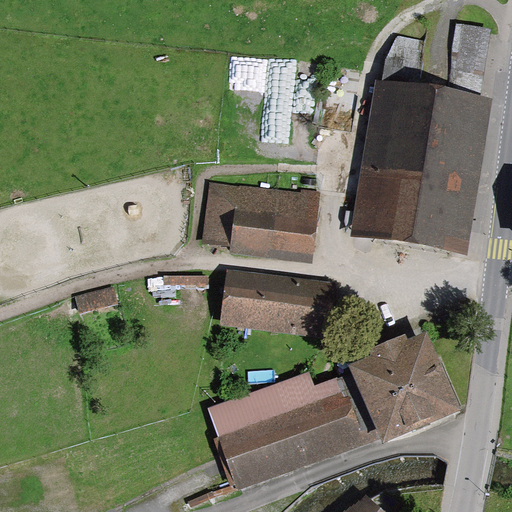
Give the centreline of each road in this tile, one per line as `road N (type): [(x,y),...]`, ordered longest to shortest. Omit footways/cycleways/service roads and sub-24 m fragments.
road 1 (track): [(0,318),(170,266),(404,286),(501,269)]
road 2 (tertiary): [(463,511),(511,180)]
